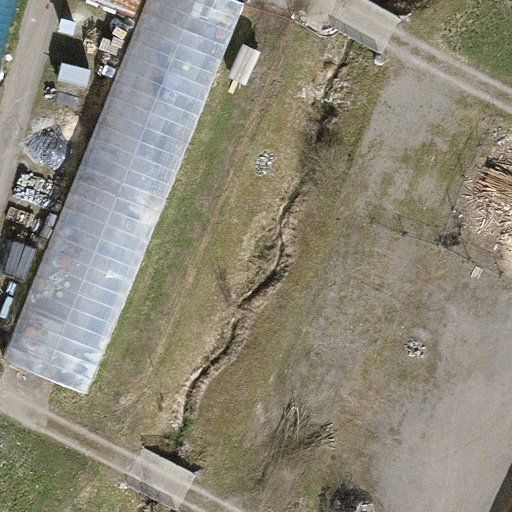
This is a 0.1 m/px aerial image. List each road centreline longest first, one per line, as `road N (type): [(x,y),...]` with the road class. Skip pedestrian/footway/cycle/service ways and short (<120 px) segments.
road 1 (track): [(455,0),(434,66),(249,485),(247,511)]
road 2 (track): [(511,108),(312,0)]
road 3 (track): [(0,167),(53,0)]
